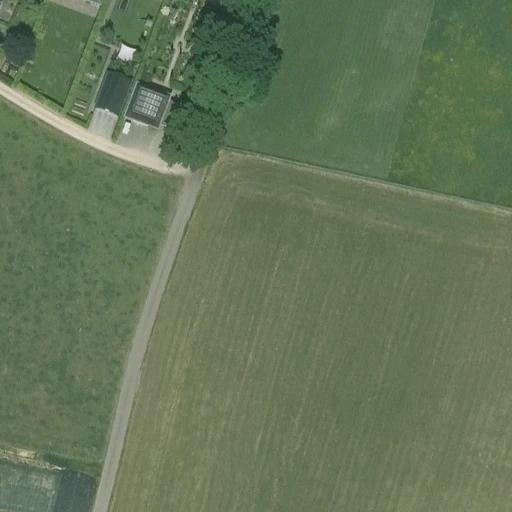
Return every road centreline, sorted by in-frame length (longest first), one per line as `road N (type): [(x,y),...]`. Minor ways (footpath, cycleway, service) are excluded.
road 1 (residential): [(98,511),(143,330),(194,174)]
road 2 (residential): [(194,174),(104,148),(0,88)]
road 3 (residential): [(194,174),(253,0)]
